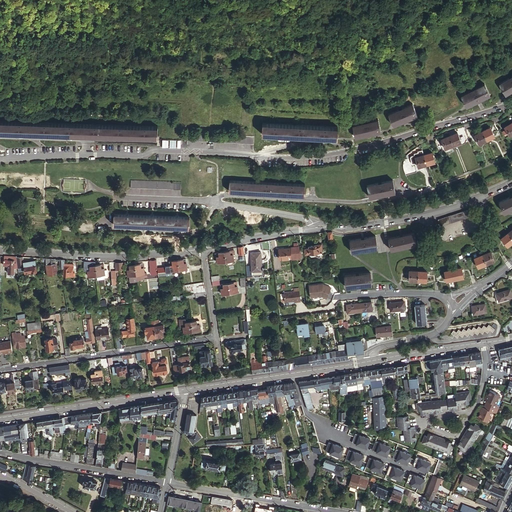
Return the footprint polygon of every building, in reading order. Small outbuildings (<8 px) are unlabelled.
[(222,56),(221,55),(221,54),(220,54),(219,53),(218,53),(217,53),(215,53),(214,53),(213,53),(211,55),(210,56),(210,57),(209,59),(210,61),(210,63),(211,64),(211,65),(212,65),(214,66),(216,66),(217,66),(218,66),(219,66),(220,65),(221,64),(222,63),(223,62),(223,61),(223,59),(223,58),(222,56)] [(511,90),(511,76),(499,85),(505,94),(511,90)] [(489,95),(484,85),(461,96),(466,106),(489,95)] [(417,116),(413,105),(388,114),(392,125),(417,116)] [(0,132),(157,138),(157,127),(0,121),(0,132)] [(353,126),(355,137),(380,131),(378,121),(353,126)] [(263,123),(262,134),(337,137),(338,126),(263,123)] [(490,127),(482,131),(486,138),(486,140),(494,137),(490,127)] [(486,138),(482,131),(478,133),(474,135),(478,144),(486,140),(486,138)] [(452,145),(461,142),(457,132),(449,136),(452,145)] [(182,140),(208,142),(208,134),(183,133),(182,140)] [(214,142),(254,144),(254,137),(214,135),(214,142)] [(444,148),(452,145),(449,136),(441,139),(444,148)] [(435,162),(432,152),(423,154),(426,164),(435,162)] [(426,164),(423,154),(423,155),(415,157),(418,166),(426,164)] [(181,190),(181,182),(131,180),(131,187),(181,190)] [(395,191),(393,180),(367,186),(370,197),(395,191)] [(229,191),(305,196),(305,185),(230,181),(229,191)] [(511,207),(511,195),(499,201),(504,212),(511,207)] [(475,214),(473,207),(438,219),(440,226),(475,214)] [(189,217),(114,214),(114,224),(189,227),(189,217)] [(507,246),(511,241),(511,237),(508,232),(501,238),(507,246)] [(416,243),(414,233),(389,238),(391,249),(416,243)] [(377,248),(376,236),(350,240),(352,252),(377,248)] [(272,249),(271,241),(263,243),(264,250),(272,249)] [(292,257),(291,247),(279,249),(280,258),(292,257)] [(299,247),(291,247),(292,255),(293,259),(300,259),(300,256),(302,256),(302,251),(299,251),(299,247)] [(224,252),(226,261),(234,260),(233,254),(230,255),(229,251),(224,252)] [(482,255),(486,264),(494,261),(490,251),(482,255)] [(217,257),(218,262),(226,261),(224,252),(219,252),(220,257),(217,257)] [(253,271),(263,270),(261,252),(251,253),(252,265),(253,271)] [(474,258),(478,267),(486,264),(482,255),(474,258)] [(18,262),(17,257),(5,256),(4,265),(9,265),(9,272),(14,273),(14,267),(18,268),(18,266),(18,262)] [(23,257),(17,257),(18,262),(18,266),(18,268),(19,272),(25,271),(24,262),(23,257)] [(56,263),(55,259),(46,259),(46,261),(47,266),(46,266),(48,276),(56,274),(56,273),(58,272),(56,263)] [(64,264),(65,260),(59,259),(61,268),(64,268),(64,275),(75,276),(75,273),(73,273),(74,264),(64,264)] [(180,270),(187,269),(187,263),(184,263),(183,259),(178,260),(180,270)] [(35,260),(24,262),(25,271),(26,272),(37,271),(35,260)] [(178,260),(173,261),(173,265),(171,265),(171,271),(180,270),(178,260)] [(101,265),(96,265),(95,265),(97,275),(97,279),(104,278),(104,274),(108,273),(107,269),(104,270),(104,268),(104,264),(101,265)] [(136,264),(130,265),(130,269),(128,269),(128,275),(130,275),(137,274),(136,264)] [(137,274),(145,273),(144,267),(141,267),(140,264),(136,264),(137,274)] [(88,270),(88,276),(97,275),(95,265),(90,266),(91,270),(88,270)] [(452,269),(455,279),(463,277),(461,267),(452,269)] [(445,275),(446,281),(455,279),(452,269),(444,271),(445,275)] [(417,280),(417,270),(409,270),(409,280),(413,280),(417,280)] [(426,276),(426,271),(417,270),(417,280),(419,281),(426,281),(426,276)] [(371,284),(370,272),(344,275),(346,287),(358,285),(371,284)] [(203,282),(182,285),(184,294),(187,294),(198,292),(204,291),(204,285),(203,282)] [(230,293),(238,292),(238,286),(235,286),(234,282),(229,283),(230,293)] [(222,294),(230,293),(229,283),(223,284),(224,287),(221,288),(222,294)] [(310,285),(312,297),(322,295),(327,298),(331,287),(323,284),(310,285)] [(284,292),(286,302),(296,300),(296,301),(301,301),(300,288),(294,289),(294,291),(284,292)] [(511,296),(510,289),(496,293),(498,300),(511,296)] [(346,302),(347,311),(361,310),(359,301),(346,302)] [(359,301),(361,310),(373,309),(372,301),(359,301)] [(404,309),(404,301),(389,302),(390,309),(404,309)] [(427,322),(425,304),(414,305),(416,323),(427,322)] [(487,313),(486,304),(472,305),(473,314),(487,313)] [(197,324),(196,320),(191,321),(192,331),(200,330),(199,324),(197,324)] [(509,320),(503,327),(504,330),(511,327),(511,324),(509,320)] [(183,327),(184,332),(192,331),(191,321),(186,322),(186,326),(183,326),(183,327)] [(40,322),(27,324),(29,333),(33,332),(33,334),(37,333),(37,332),(42,331),(40,322)] [(453,330),(449,335),(452,337),(454,334),(457,337),(458,334),(461,336),(463,333),(466,335),(468,332),(471,334),(473,331),(476,333),(478,330),(481,332),(483,329),(486,331),(488,329),(492,331),(496,325),(493,323),(491,325),(488,323),(486,326),(483,324),(481,327),(478,325),(476,328),(473,326),(471,329),(468,327),(466,330),(463,328),(461,331),(458,329),(456,332),(453,330)] [(155,336),(163,335),(162,330),(164,330),(163,324),(159,325),(154,326),(155,336)] [(90,338),(86,339),(87,343),(95,342),(93,325),(89,326),(90,328),(89,328),(89,331),(90,338)] [(134,325),(131,325),(127,326),(127,330),(121,331),(122,336),(126,336),(131,335),(135,334),(134,330),(135,329),(134,325)] [(392,334),(391,325),(375,328),(376,336),(392,334)] [(148,338),(155,336),(154,326),(144,327),(145,332),(147,332),(148,338)] [(108,328),(96,330),(97,339),(110,337),(108,328)] [(26,346),(26,342),(25,335),(21,336),(21,333),(16,334),(16,332),(12,333),(14,345),(16,345),(17,347),(26,346)] [(54,337),(44,339),(46,349),(54,348),(54,347),(58,347),(57,338),(54,338),(54,337)] [(70,338),(71,347),(76,347),(76,346),(85,345),(83,338),(80,339),(80,337),(77,338),(78,339),(74,340),(74,338),(70,338)] [(242,348),(246,347),(244,338),(226,341),(227,345),(229,345),(230,350),(242,348)] [(376,338),(367,339),(368,349),(377,344),(376,338)] [(0,341),(0,353),(12,352),(11,340),(0,341)] [(346,343),(347,348),(348,358),(356,355),(363,351),(362,341),(351,342),(351,341),(346,341),(346,343)] [(336,350),(337,360),(343,359),(348,358),(347,348),(339,349),(336,350)] [(210,349),(205,350),(200,351),(202,363),(207,363),(212,362),(210,349)] [(312,354),(312,355),(313,363),(322,362),(321,353),(312,354)] [(190,366),(189,355),(178,357),(179,364),(174,365),(174,370),(179,369),(180,369),(181,370),(183,369),(184,368),(187,368),(187,366),(190,366)] [(313,363),(312,355),(294,358),(295,366),(313,363)] [(162,361),(152,362),(153,373),(167,371),(166,363),(167,363),(167,358),(162,359),(162,361)] [(286,360),(287,367),(295,366),(294,358),(286,360)] [(442,358),(430,360),(431,368),(431,370),(433,369),(436,393),(446,391),(445,385),(445,381),(443,369),(443,365),(442,358)] [(114,363),(115,366),(116,374),(122,373),(122,371),(127,370),(126,365),(125,365),(125,363),(123,363),(123,365),(121,366),(121,365),(119,365),(119,362),(114,363)] [(262,362),(251,363),(252,373),(263,371),(262,362)] [(407,370),(406,364),(394,366),(394,373),(403,371),(407,370)] [(132,366),(130,366),(131,375),(143,373),(142,368),(137,368),(135,368),(135,367),(132,368),(132,366)] [(394,373),(394,366),(381,368),(382,375),(385,374),(394,373)] [(382,375),(381,368),(368,370),(369,377),(376,376),(378,376),(382,375)] [(104,381),(102,369),(95,370),(96,373),(91,374),(93,382),(98,381),(99,382),(104,381)] [(30,374),(29,374),(30,379),(25,380),(27,389),(35,388),(33,378),(37,377),(36,371),(30,372),(30,374)] [(358,372),(355,373),(356,379),(357,383),(363,382),(364,382),(363,378),(362,372),(358,372)] [(348,374),(340,375),(340,382),(340,388),(340,393),(347,393),(347,385),(357,384),(356,379),(355,373),(348,374)] [(12,382),(7,382),(9,392),(16,391),(15,386),(19,385),(18,378),(14,379),(13,375),(12,375),(12,377),(11,377),(12,382)] [(328,384),(335,382),(334,376),(319,378),(320,385),(328,384)] [(411,397),(420,396),(418,383),(423,382),(423,377),(419,377),(417,377),(408,378),(409,384),(410,389),(410,392),(411,397)] [(80,378),(75,378),(76,389),(82,388),(82,386),(87,385),(87,382),(86,379),(85,379),(84,379),(83,378),(80,378)] [(319,378),(299,382),(306,405),(309,405),(312,404),(309,387),(315,386),(315,385),(316,385),(316,386),(318,385),(320,385),(319,378)] [(56,382),(52,383),(53,392),(65,391),(64,388),(71,387),(70,380),(63,381),(56,382)] [(295,382),(288,383),(291,392),(293,392),(295,398),(299,396),(295,382)] [(291,392),(288,383),(282,384),(285,394),(287,398),(290,397),(288,392),(291,392)] [(285,394),(282,384),(274,385),(276,394),(276,395),(279,395),(285,394)] [(276,394),(274,385),(267,386),(267,389),(268,395),(272,395),(276,394)] [(371,387),(372,396),(379,395),(378,386),(377,387),(371,387)] [(252,398),(251,389),(245,390),(246,399),(246,401),(246,402),(249,402),(250,409),(254,409),(252,398)] [(258,391),(259,397),(259,404),(261,403),(260,397),(266,396),(267,403),(270,403),(268,395),(267,389),(258,391)] [(246,399),(245,390),(236,391),(238,400),(238,402),(242,401),(246,401),(246,399)] [(482,408),(477,418),(487,422),(492,412),(496,414),(498,410),(499,407),(495,405),(499,396),(490,391),(485,401),(486,401),(490,403),(487,410),(483,408),(482,408)] [(455,394),(456,399),(457,406),(469,404),(468,400),(471,400),(470,392),(455,394)] [(374,430),(387,430),(386,418),(386,402),(385,395),(382,395),(379,395),(372,396),(373,404),(373,405),(374,430)] [(457,406),(456,399),(447,401),(448,408),(448,411),(458,409),(457,406)] [(177,400),(171,401),(172,402),(172,403),(172,404),(172,405),(172,407),(172,409),(170,409),(170,410),(171,410),(169,418),(176,420),(179,401),(177,400)] [(242,401),(238,402),(239,412),(241,412),(244,412),(243,405),(247,405),(246,402),(246,401),(242,401)] [(441,410),(448,408),(447,401),(440,402),(441,410)] [(421,415),(433,413),(431,403),(431,402),(417,404),(418,412),(420,411),(421,415)] [(441,410),(440,402),(431,403),(433,413),(441,412),(441,410)] [(152,403),(141,405),(141,412),(143,411),(148,411),(152,410),(152,406),(152,403)] [(141,412),(141,405),(130,406),(130,418),(134,418),(140,418),(140,415),(141,412)] [(130,406),(118,408),(119,417),(119,420),(130,418),(130,406)] [(100,421),(101,411),(92,412),(91,421),(94,421),(98,421),(100,421)] [(92,412),(80,414),(80,422),(87,423),(88,421),(90,421),(91,421),(92,412)] [(195,433),(193,431),(196,415),(187,413),(184,429),(182,431),(184,434),(186,432),(191,433),(192,435),(195,433)] [(493,423),(492,424),(496,425),(498,426),(502,416),(499,415),(497,413),(493,423)] [(80,422),(80,414),(66,416),(67,422),(75,421),(76,425),(76,426),(80,426),(80,422)] [(64,416),(55,418),(54,424),(55,429),(60,428),(59,423),(65,422),(64,416)] [(66,416),(64,416),(65,422),(66,422),(65,427),(76,425),(75,421),(67,422),(66,416)] [(398,430),(403,429),(410,428),(409,416),(397,417),(398,430)] [(511,429),(511,417),(505,416),(502,425),(511,429)] [(54,424),(55,418),(47,419),(48,426),(44,426),(44,428),(43,428),(43,429),(44,429),(43,430),(43,434),(45,435),(49,434),(49,432),(53,433),(54,424)] [(48,426),(47,419),(37,421),(38,427),(44,426),(48,426)] [(19,424),(10,425),(11,439),(17,438),(21,437),(19,424)] [(466,454),(482,428),(475,424),(473,426),(470,424),(457,445),(460,447),(459,450),(466,454)] [(2,426),(4,438),(4,440),(11,439),(10,425),(2,426)] [(410,428),(403,429),(404,441),(416,440),(415,428),(410,428)] [(200,437),(195,430),(193,431),(195,433),(192,435),(188,438),(193,443),(200,437)] [(485,440),(489,442),(493,434),(489,432),(485,440)] [(370,439),(355,433),(351,442),(366,448),(370,439)] [(450,445),(451,442),(428,433),(427,437),(425,436),(422,443),(449,454),(452,446),(450,445)] [(139,437),(137,458),(144,458),(146,441),(144,441),(144,438),(142,437),(139,437)] [(343,447),(328,441),(325,451),(340,456),(343,447)] [(390,446),(375,441),(372,450),(386,456),(390,446)] [(266,449),(265,442),(258,443),(255,443),(255,452),(255,456),(264,456),(263,450),(266,450),(266,449)] [(87,457),(86,463),(92,464),(95,444),(93,444),(89,443),(87,457)] [(410,454),(395,448),(392,458),(407,463),(410,454)] [(364,455),(349,449),(345,458),(360,464),(364,455)] [(51,451),(50,458),(61,460),(62,453),(51,451)] [(300,452),(290,454),(291,460),(301,458),(300,452)] [(431,462),(416,456),(412,465),(427,471),(431,462)] [(384,463),(369,457),(365,466),(380,472),(384,463)] [(225,470),(226,463),(222,462),(221,462),(216,461),(216,460),(212,460),(207,459),(207,460),(202,459),(201,466),(205,467),(206,467),(211,468),(211,469),(214,469),(215,469),(220,470),(221,470),(225,470)] [(338,466),(339,466),(340,464),(325,459),(322,468),(334,472),(335,467),(338,468),(338,466)] [(309,475),(304,461),(301,462),(306,478),(309,478),(309,475)] [(122,462),(120,471),(135,473),(136,467),(136,464),(122,462)] [(35,465),(29,464),(29,465),(28,472),(26,481),(32,483),(35,465)] [(404,470),(389,465),(386,474),(401,479),(404,470)] [(334,472),(342,475),(344,468),(339,466),(338,466),(338,468),(335,467),(334,472)] [(424,478),(409,472),(406,482),(421,487),(424,478)] [(360,478),(352,475),(348,486),(356,489),(357,486),(366,489),(368,481),(360,479),(360,478)] [(441,478),(432,475),(430,481),(439,484),(441,479),(441,478)] [(460,484),(467,487),(468,486),(468,487),(472,478),(465,475),(460,484)] [(502,479),(510,483),(511,481),(511,479),(504,475),(502,479)] [(385,497),(388,489),(373,483),(375,479),(372,477),(368,488),(369,489),(368,491),(370,492),(372,487),(376,489),(374,493),(385,497)] [(472,478),(468,487),(476,490),(479,482),(472,478)] [(500,483),(508,487),(509,485),(510,483),(502,479),(499,483),(500,483)] [(96,489),(97,483),(92,482),(92,480),(89,480),(88,481),(83,480),(82,486),(96,489)] [(439,484),(430,481),(428,486),(437,489),(439,484)] [(483,490),(489,493),(492,486),(491,486),(488,485),(486,484),(485,484),(483,490)] [(153,496),(160,497),(161,489),(160,487),(155,486),(153,496)] [(428,486),(426,491),(435,495),(436,491),(437,489),(428,486)] [(494,494),(502,497),(504,494),(505,491),(496,488),(494,494)] [(394,489),(390,497),(400,501),(403,493),(399,491),(396,490),(394,489)] [(412,491),(407,489),(405,494),(411,496),(412,496),(421,499),(423,496),(415,492),(414,493),(412,492),(412,491)] [(424,496),(433,500),(434,497),(435,495),(426,491),(424,496)] [(166,503),(184,506),(186,498),(181,497),(181,496),(173,494),(173,496),(168,495),(166,503)] [(230,505),(231,499),(212,496),(211,501),(216,502),(215,510),(225,511),(226,504),(230,505)] [(420,502),(430,506),(433,500),(424,496),(423,496),(421,499),(420,502)] [(491,509),(495,510),(497,506),(477,497),(476,502),(491,509)] [(186,498),(184,506),(199,510),(201,502),(197,501),(198,499),(189,498),(188,499),(186,498)] [(433,500),(430,506),(440,510),(440,508),(442,504),(439,502),(433,500)]
